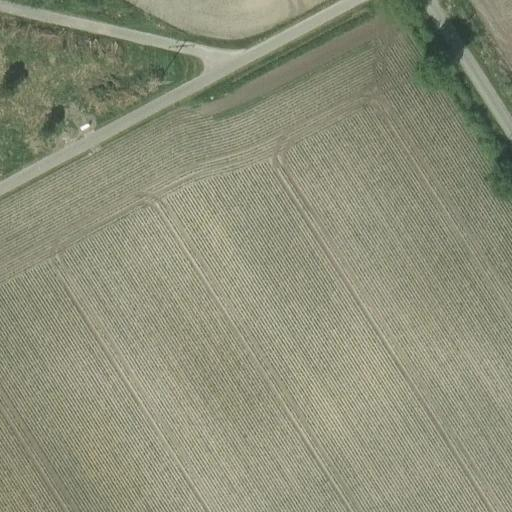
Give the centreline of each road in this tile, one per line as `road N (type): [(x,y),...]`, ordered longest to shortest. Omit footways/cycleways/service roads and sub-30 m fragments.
road 1 (unclassified): [(346,0),(0,187)]
road 2 (unclassified): [(421,0),(511,137)]
